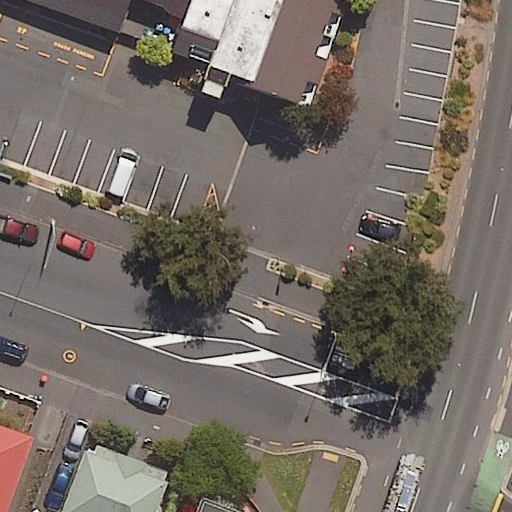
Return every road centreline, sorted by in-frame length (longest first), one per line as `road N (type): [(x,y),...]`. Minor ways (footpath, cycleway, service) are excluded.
road 1 (residential): [(0,293),(180,358),(232,364),(390,420),(432,452)]
road 2 (trunk): [(511,136),(464,352),(432,452)]
